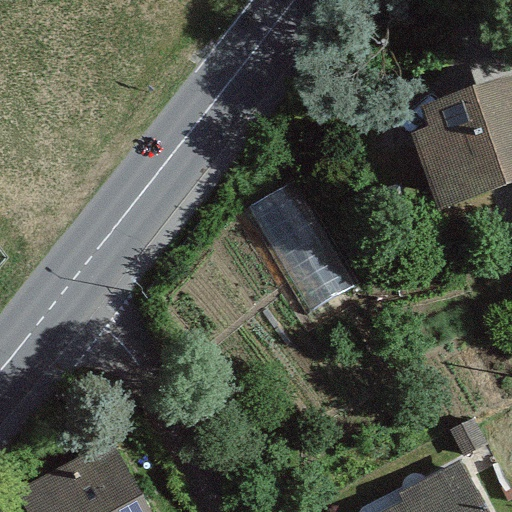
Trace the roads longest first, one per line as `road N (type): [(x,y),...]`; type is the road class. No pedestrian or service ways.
road 1 (secondary): [(92,254),(296,0)]
road 2 (residential): [(225,511),(92,254)]
road 3 (secondary): [(0,369),(92,254)]
